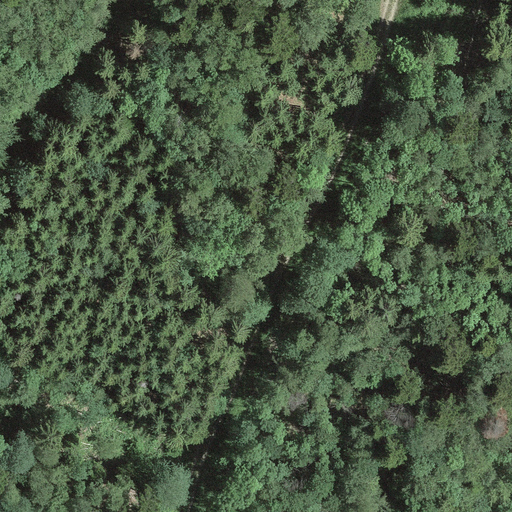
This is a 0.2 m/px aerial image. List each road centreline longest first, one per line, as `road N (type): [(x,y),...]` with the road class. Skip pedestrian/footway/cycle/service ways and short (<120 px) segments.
road 1 (track): [(207,511),(402,0)]
road 2 (track): [(0,186),(29,115),(102,0)]
